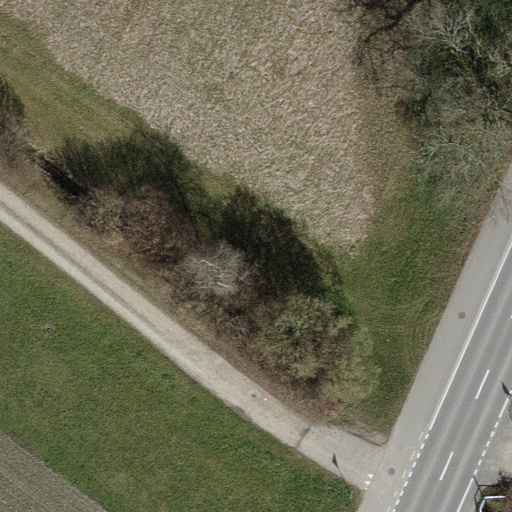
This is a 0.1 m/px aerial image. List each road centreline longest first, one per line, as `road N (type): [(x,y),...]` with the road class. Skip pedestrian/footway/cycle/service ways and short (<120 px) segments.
road 1 (track): [(0,199),(304,436),(427,504)]
road 2 (secondary): [(423,511),(511,315)]
